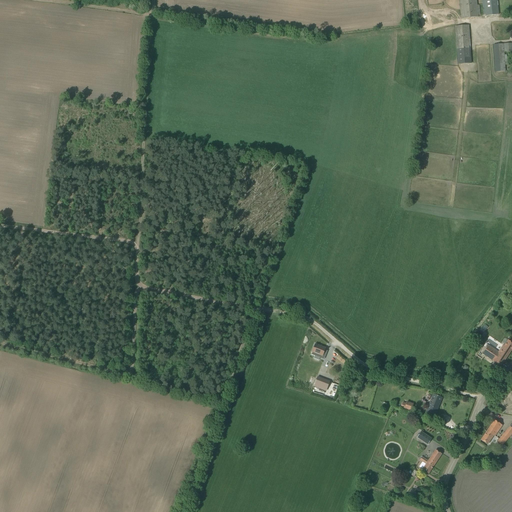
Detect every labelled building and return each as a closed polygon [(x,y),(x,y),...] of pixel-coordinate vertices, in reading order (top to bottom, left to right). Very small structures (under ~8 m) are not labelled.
[(458,0),(461,19),(479,17),(477,5),(476,0),(458,0)] [(499,15),(497,0),(481,0),(483,15),(485,15),(485,16),(499,15)] [(469,25),(455,26),(456,36),(457,49),(458,64),(471,63),(470,48),(469,25)] [(505,71),(504,55),(504,52),(511,51),(511,43),(493,45),(495,72),(505,71)] [(480,329),(485,332),(489,326),(485,323),(480,329)] [(511,348),(511,342),(508,340),(504,346),(503,346),(499,352),(488,345),(482,354),(493,361),(492,361),(500,366),(511,348)] [(312,352),(311,355),(315,356),(314,358),(318,360),(320,356),(325,357),(327,351),(325,350),(326,348),(315,344),(312,352)] [(318,377),(314,387),(326,391),(330,382),(318,377)] [(433,395),(431,399),(425,414),(434,417),(442,398),(433,395)] [(403,402),(401,407),(400,409),(410,412),(413,404),(407,402),(406,404),(403,402)] [(438,417),(436,421),(444,425),(446,421),(438,417)] [(494,420),(488,429),(496,434),(502,425),(494,420)] [(510,426),(497,442),(501,445),(502,446),(511,433),(511,428),(510,427),(510,426)] [(495,436),(496,434),(488,429),(481,440),(487,444),(492,438),(491,437),(493,435),(495,436)] [(432,439),(421,431),(417,438),(428,445),(432,439)] [(441,454),(437,451),(435,450),(428,461),(422,457),(420,460),(426,464),(422,470),(428,474),(441,454)]
